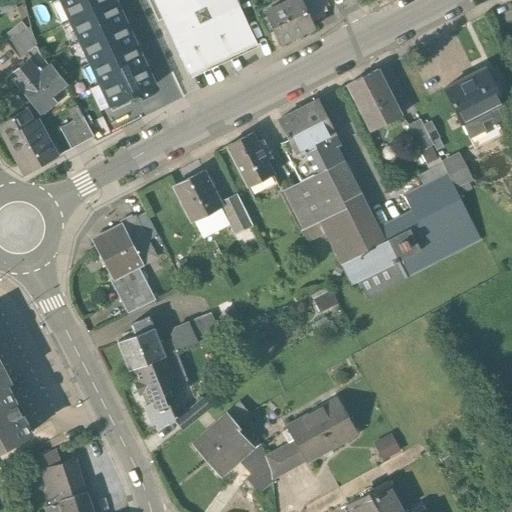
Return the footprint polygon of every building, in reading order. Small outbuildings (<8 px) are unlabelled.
[(114,0),(113,0),(60,0),(70,21),(114,0)] [(124,22),(114,0),(70,21),(80,42),(124,22)] [(260,46),(238,0),(152,0),(190,79),(260,46)] [(312,18),(303,0),(285,0),(263,11),(280,46),(318,29),(312,18)] [(303,0),(312,18),(327,11),(321,0),(303,0)] [(22,22),(4,35),(17,54),(36,40),(22,22)] [(134,44),(124,22),(80,42),(90,64),(134,44)] [(144,65),(134,44),(90,64),(100,85),(144,65)] [(30,57),(8,75),(40,115),(67,93),(63,88),(68,84),(50,63),(41,70),(30,57)] [(154,87),(144,65),(100,85),(110,107),(154,87)] [(399,116),(373,68),(339,85),(364,133),(399,116)] [(508,118),(489,83),(447,106),(466,141),(508,118)] [(335,135),(316,97),(269,121),(289,159),(298,154),(330,138),(335,135)] [(72,121),(60,128),(71,150),(94,139),(77,105),(67,111),(72,121)] [(28,109),(0,123),(0,134),(23,177),(60,156),(40,119),(35,121),(28,109)] [(254,144),(247,130),(218,145),(242,189),(269,174),(263,163),(269,159),(260,141),(254,144)] [(382,240),(330,138),(298,154),(309,175),(278,190),(298,229),(313,221),(335,264),(382,240)] [(456,153),(440,161),(446,174),(453,187),(469,180),(456,153)] [(202,168),(166,185),(185,224),(218,208),(232,236),(251,227),(234,193),(218,201),(202,168)] [(446,174),(398,198),(411,225),(422,247),(471,222),(453,187),(446,174)] [(382,240),(335,264),(356,304),(480,240),(471,222),(422,247),(411,225),(382,240)] [(141,266),(120,225),(86,242),(107,283),(136,268),(141,266)] [(136,268),(107,283),(123,316),(153,301),(136,268)] [(149,328),(110,343),(121,371),(160,356),(149,328)] [(0,354),(0,391),(10,387),(14,385),(0,354)] [(172,385),(160,356),(121,371),(147,423),(163,415),(152,392),(172,385)] [(10,387),(0,391),(0,455),(34,439),(10,387)] [(333,397),(281,426),(291,442),(304,466),(355,438),(333,397)] [(221,413),(185,444),(215,478),(251,447),(221,413)] [(378,440),(386,458),(403,451),(395,433),(378,440)] [(304,466),(291,442),(263,458),(259,446),(238,464),(248,476),(244,481),(255,496),(276,480),(304,466)] [(42,472),(52,506),(93,493),(83,459),(42,472)] [(342,511),(397,511),(385,488),(342,510),(342,511)] [(99,511),(93,493),(52,506),(45,509),(45,511),(99,511)]
